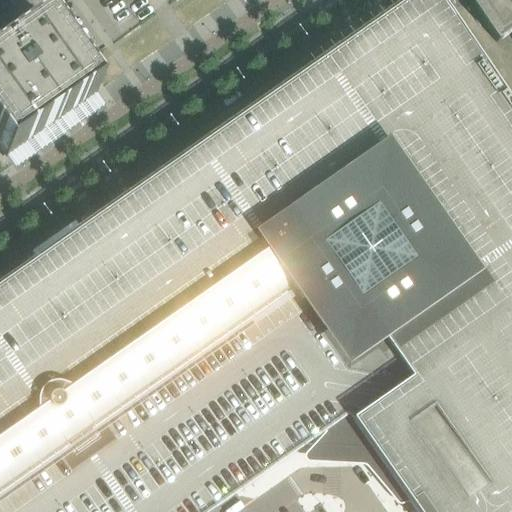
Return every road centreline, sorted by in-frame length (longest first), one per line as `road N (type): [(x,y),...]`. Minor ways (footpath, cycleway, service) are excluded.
road 1 (tertiary): [(0,254),(370,0)]
road 2 (tertiary): [(320,0),(0,223)]
